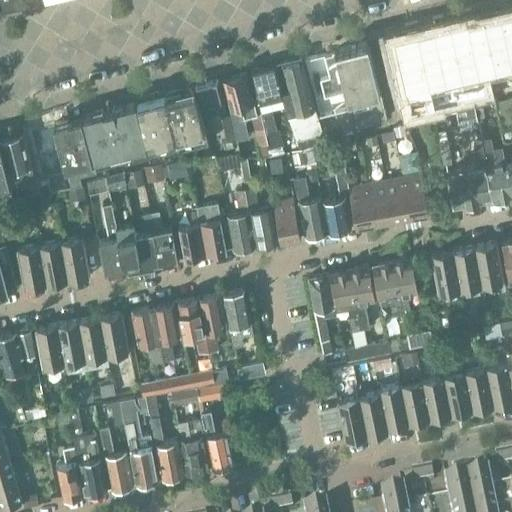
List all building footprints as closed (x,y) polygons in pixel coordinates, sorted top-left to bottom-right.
[(511,10),(393,36),(411,108),(486,92),(482,74),(511,67),(511,10)] [(369,41),(336,49),(351,108),(357,133),(390,125),(388,116),(369,41)] [(336,49),(302,57),(318,116),(351,108),(336,49)] [(293,124),(300,148),(312,146),(326,142),(323,132),(322,131),(319,119),(318,116),(302,57),(290,60),(282,62),(295,112),(305,109),(309,120),(293,124)] [(265,126),(271,154),(284,152),(284,151),(282,143),(285,142),(280,120),(275,121),(271,104),(265,106),(263,98),(283,93),(282,89),(283,89),(277,64),(257,69),(253,69),(251,70),(257,96),(258,96),(265,126)] [(231,107),(231,106),(238,138),(249,136),(245,116),(257,112),(246,71),(223,77),(231,107)] [(195,85),(200,106),(207,104),(209,113),(221,111),(218,101),(224,100),(218,78),(195,85)] [(165,93),(181,148),(209,140),(200,106),(194,85),(193,85),(194,88),(185,90),(185,88),(166,92),(165,93)] [(136,100),(151,156),(152,156),(179,149),(180,149),(181,148),(165,93),(160,95),(160,96),(152,98),(152,97),(136,100)] [(511,96),(498,100),(503,121),(511,119),(511,96)] [(82,115),(93,157),(121,150),(124,163),(151,156),(136,100),(127,103),(128,108),(116,111),(115,107),(115,106),(82,115)] [(476,106),(478,117),(485,115),(483,105),(476,106)] [(457,110),(460,123),(477,119),(475,107),(457,110)] [(222,115),(226,134),(222,135),(223,140),(236,137),(232,113),(222,115)] [(54,122),(71,185),(87,180),(88,180),(86,171),(96,168),(93,157),(82,115),(54,122)] [(352,117),(336,121),(338,128),(354,124),(352,117)] [(54,122),(26,129),(27,131),(32,153),(39,176),(40,182),(49,180),(51,188),(51,189),(52,189),(71,185),(54,122)] [(255,128),(258,144),(261,155),(269,153),(267,142),(268,142),(265,126),(255,128)] [(438,132),(439,140),(447,139),(446,130),(438,132)] [(339,134),(341,144),(355,141),(353,131),(339,134)] [(23,132),(0,138),(0,139),(11,185),(35,179),(23,132)] [(482,136),(493,198),(511,194),(511,185),(507,158),(495,161),(491,135),(482,136)] [(0,199),(13,197),(11,188),(12,188),(11,185),(0,139),(0,199)] [(447,139),(439,140),(444,164),(452,162),(447,139)] [(477,164),(465,167),(472,202),(493,198),(482,139),(473,141),(477,164)] [(312,146),(300,148),(290,151),(292,163),(315,157),(312,146)] [(284,152),(271,154),(267,155),(270,171),(284,169),(283,160),(291,159),(289,150),(284,151),(284,152)] [(220,176),(242,171),(239,155),(215,154),(220,176)] [(239,155),(242,171),(244,178),(268,174),(265,157),(239,155)] [(186,157),(172,160),(174,172),(189,169),(186,157)] [(340,195),(322,198),(328,230),(351,225),(346,194),(350,194),(347,177),(344,162),(334,163),(340,195)] [(145,166),(147,176),(162,173),(160,163),(145,166)] [(126,170),(128,182),(143,180),(140,167),(126,170)] [(472,202),(465,167),(447,170),(453,206),(472,202)] [(124,171),(106,175),(108,185),(126,180),(124,171)] [(413,173),(403,175),(410,214),(429,210),(422,173),(413,174),(413,173)] [(106,175),(88,180),(87,180),(89,191),(108,186),(106,175)] [(294,177),(298,199),(308,197),(304,175),(294,177)] [(393,178),(385,180),(393,217),(410,214),(403,175),(393,177),(393,178)] [(377,180),(368,181),(375,221),(393,217),(385,180),(378,181),(377,180)] [(375,221),(368,181),(358,183),(358,185),(349,186),(356,224),(375,221)] [(68,186),(70,196),(84,193),(82,183),(68,186)] [(254,185),(245,186),(256,243),(278,239),(271,204),(258,206),(254,185)] [(256,243),(245,186),(236,188),(240,209),(227,212),(233,247),(256,243)] [(308,197),(298,199),(305,234),(328,230),(322,198),(321,194),(308,197)] [(274,201),(282,238),(301,234),(293,195),(285,197),(285,199),(274,201)] [(1,203),(7,224),(17,222),(11,201),(1,203)] [(124,268),(116,225),(112,202),(103,203),(109,236),(99,238),(106,272),(124,268)] [(205,208),(198,210),(206,252),(227,248),(221,216),(207,219),(205,208)] [(150,211),(160,261),(179,258),(172,224),(162,226),(159,209),(150,211)] [(206,252),(198,210),(192,211),(193,221),(179,224),(185,256),(206,252)] [(145,229),(136,231),(142,264),(160,261),(150,211),(142,212),(145,229)] [(135,221),(116,225),(124,268),(142,264),(136,231),(135,221)] [(83,234),(60,239),(68,279),(90,274),(83,234)] [(511,278),(511,237),(502,239),(510,279),(511,278)] [(60,239),(39,243),(47,283),(68,279),(60,239)] [(497,240),(475,244),(482,284),(504,280),(497,240)] [(47,283),(39,243),(17,247),(25,287),(47,283)] [(475,244),(453,248),(460,288),(482,284),(475,244)] [(460,288),(453,248),(431,252),(439,292),(460,288)] [(0,291),(9,290),(0,256),(0,291)] [(412,256),(392,259),(402,309),(410,307),(407,292),(419,289),(412,256)] [(402,309),(392,259),(373,263),(379,297),(390,295),(393,310),(402,309)] [(369,264),(349,267),(360,327),(369,325),(364,300),(375,298),(369,264)] [(349,267),(329,271),(335,305),(347,303),(351,328),(360,327),(349,267)] [(335,305),(329,271),(308,275),(323,352),(331,351),(323,314),(337,312),(335,305)] [(251,319),(245,287),(223,291),(233,345),(244,343),(242,334),(253,332),(251,319)] [(220,291),(199,296),(209,349),(219,347),(215,327),(226,325),(220,291)] [(209,349),(199,296),(177,300),(184,333),(195,331),(199,351),(209,349)] [(174,300),(153,304),(163,357),(173,355),(169,336),(181,334),(174,300)] [(163,357),(153,304),(132,308),(133,313),(128,314),(133,343),(149,339),(153,359),(163,357)] [(122,310),(100,314),(107,354),(129,350),(122,310)] [(100,314),(79,318),(86,358),(107,354),(100,314)] [(79,318),(57,322),(65,362),(86,358),(79,318)] [(65,362),(57,322),(35,326),(43,366),(65,362)] [(30,327),(17,329),(0,332),(0,356),(4,370),(4,369),(20,366),(21,371),(30,369),(25,353),(35,351),(30,327)] [(414,334),(417,344),(432,340),(430,330),(414,334)] [(388,339),(391,349),(406,346),(404,336),(388,339)] [(363,345),(365,355),(389,349),(387,339),(363,345)] [(348,350),(350,358),(365,355),(363,347),(348,350)] [(376,356),(377,366),(395,364),(393,354),(376,356)] [(144,361),(137,362),(141,381),(141,385),(142,385),(143,394),(146,394),(155,392),(169,390),(167,376),(164,358),(152,361),(155,378),(148,380),(144,361)] [(266,371),(264,360),(238,366),(240,377),(266,371)] [(508,360),(486,365),(494,404),(511,400),(511,384),(508,364),(509,364),(508,360)] [(486,365),(465,369),(473,409),(494,404),(486,365)] [(222,371),(224,381),(237,378),(235,368),(222,371)] [(465,369),(443,373),(452,413),(473,409),(465,369)] [(213,370),(190,375),(193,386),(197,386),(215,382),(213,370)] [(190,371),(167,376),(169,390),(171,389),(171,390),(193,386),(190,375),(190,371)] [(443,373),(422,378),(430,417),(452,413),(443,373)] [(422,378),(401,382),(409,422),(430,417),(422,378)] [(100,383),(102,395),(115,393),(113,381),(100,383)] [(198,386),(200,398),(221,394),(218,382),(198,386)] [(379,386),(379,390),(381,390),(388,426),(389,426),(409,422),(401,382),(379,386)] [(197,386),(193,386),(171,390),(173,402),(199,397),(197,386)] [(28,416),(26,408),(19,387),(11,390),(20,418),(28,416)] [(379,390),(359,395),(367,434),(390,430),(389,426),(388,426),(381,390),(379,390)] [(162,476),(184,472),(177,437),(163,440),(155,392),(146,394),(162,476)] [(367,434),(359,395),(337,399),(345,439),(367,434)] [(120,399),(125,421),(137,482),(159,477),(152,443),(150,433),(137,436),(133,419),(138,418),(136,408),(138,406),(134,401),(134,396),(120,399)] [(115,423),(125,421),(120,399),(111,400),(115,423)] [(44,404),(26,408),(28,416),(47,412),(44,404)] [(80,406),(83,422),(98,419),(95,404),(80,406)] [(55,412),(57,420),(69,418),(67,410),(55,412)] [(202,411),(212,466),(234,461),(227,429),(215,431),(211,410),(202,411)] [(210,467),(200,417),(188,419),(191,436),(181,438),(187,471),(210,467)] [(0,506),(0,507),(23,500),(0,423),(0,506)] [(134,482),(127,448),(113,451),(108,424),(100,426),(112,487),(134,482)] [(77,451),(85,492),(92,490),(92,491),(107,488),(95,429),(88,431),(91,449),(77,451)] [(56,463),(63,495),(72,493),(74,495),(80,493),(82,491),(84,490),(75,443),(64,445),(67,460),(56,463)] [(507,462),(505,451),(495,453),(497,464),(507,462)] [(431,467),(421,469),(423,480),(433,478),(431,467)] [(423,480),(421,469),(411,471),(413,482),(423,480)] [(447,498),(427,502),(429,511),(487,511),(511,507),(511,484),(492,488),(489,474),(444,483),(447,498)] [(404,491),(381,496),(384,511),(429,511),(427,502),(407,506),(404,491)] [(290,495),(280,498),(282,509),(292,507),(290,495)] [(282,509),(280,498),(270,500),(272,511),(282,509)]
